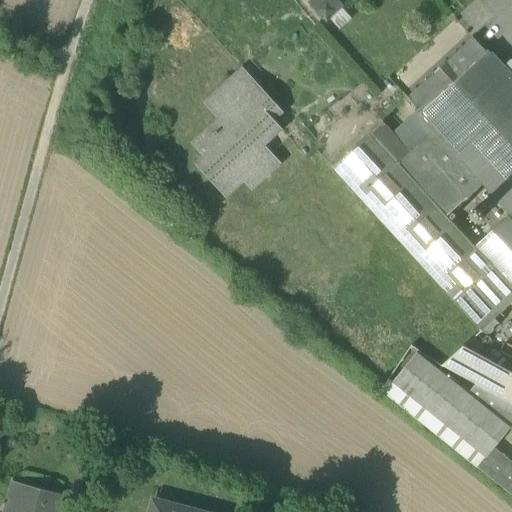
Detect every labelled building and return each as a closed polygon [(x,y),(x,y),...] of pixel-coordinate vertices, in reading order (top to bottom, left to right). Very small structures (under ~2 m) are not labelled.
[(309,0),(307,2),(326,23),(329,20),(342,8),(344,6),(338,0),(309,0)] [(352,19),(342,8),(329,20),(339,30),(352,19)] [(409,99),(421,112),(486,53),(473,39),(409,99)] [(488,50),(486,53),(421,112),(419,114),(434,131),(482,183),(501,203),(510,213),(511,215),(511,76),(503,66),(488,50)] [(511,59),(503,66),(511,76),(511,59)] [(398,71),(404,85),(429,74),(423,60),(398,71)] [(224,86),(239,103),(258,86),(243,69),(224,86)] [(235,171),(251,189),(279,163),(271,153),(263,145),(281,129),(273,120),(281,112),(272,101),(267,105),(254,91),(259,87),(258,86),(239,103),(224,86),(205,104),(220,119),(211,128),(226,143),(210,158),(207,155),(196,165),(217,187),(235,171)] [(415,111),(392,133),(411,153),(434,131),(419,114),(415,111)] [(370,133),(446,215),(476,188),(482,183),(434,131),(411,153),(392,133),(382,122),(370,133)] [(195,141),(207,155),(210,158),(226,143),(211,128),(195,141)] [(289,137),(281,129),(263,145),(271,153),(289,137)] [(493,319),(511,301),(511,287),(474,246),(446,215),(370,133),(332,168),(481,330),(493,319)] [(482,183),(476,188),(495,209),(501,203),(482,183)] [(482,220),(483,216),(482,211),(477,208),(472,209),(469,213),(469,218),(472,222),(477,223),(482,220)] [(511,215),(510,213),(474,246),(511,287),(511,215)] [(443,366),(475,384),(511,404),(511,377),(461,349),(443,366)] [(494,449),(511,428),(468,394),(416,353),(393,382),(486,457),(487,458),(494,449)] [(478,468),(486,457),(393,382),(389,379),(381,390),(478,468)] [(511,428),(511,426),(511,404),(475,384),(468,394),(511,428)] [(493,480),(511,495),(511,464),(494,449),(487,458),(486,457),(478,468),(493,480)] [(9,511),(61,511),(64,500),(16,487),(9,511)] [(193,511),(154,501),(150,511),(193,511)]
